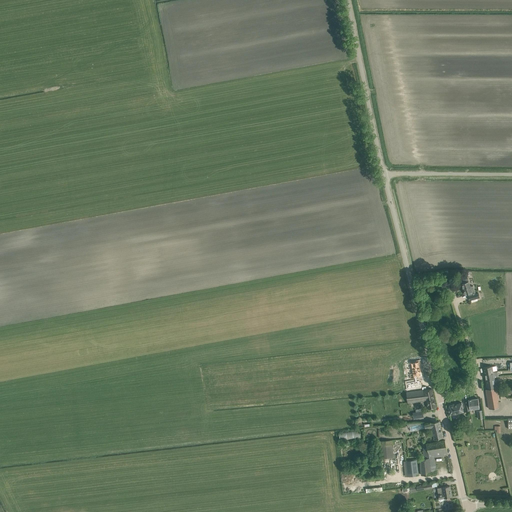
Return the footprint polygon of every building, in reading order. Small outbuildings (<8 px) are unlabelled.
[(468,278),(465,279),(461,280),(465,294),(475,291),(473,286),(470,287),(469,281),(468,278)] [(415,381),(407,382),(408,388),(420,386),(419,380),(417,380),(417,377),(422,376),(421,371),(419,361),(411,363),(413,369),(412,369),(413,378),(415,378),(415,381)] [(492,366),(483,367),(484,374),(497,372),(496,366),(492,366)] [(495,378),(485,379),(487,389),(486,389),(489,408),(499,407),(498,402),(499,402),(496,385),(499,385),(498,380),(495,380),(495,378)] [(432,389),(427,390),(424,391),(407,392),(408,403),(426,401),(428,409),(436,407),(432,389)] [(468,400),(469,405),(470,409),(479,408),(479,403),(478,398),(468,400)] [(448,408),(449,415),(464,412),(462,403),(449,406),(448,408)] [(439,421),(434,421),(431,422),(424,423),(426,429),(432,427),(435,439),(443,437),(439,421)] [(379,441),(380,459),(394,458),(393,440),(379,441)] [(445,440),(440,441),(427,443),(428,449),(422,450),(423,458),(419,459),(421,475),(436,473),(434,457),(448,456),(445,440)] [(406,461),(407,476),(419,475),(417,460),(406,461)] [(452,496),(450,486),(445,487),(437,488),(439,499),(439,500),(440,500),(440,501),(441,501),(443,500),(444,500),(444,499),(445,498),(444,498),(447,497),(452,496)]
